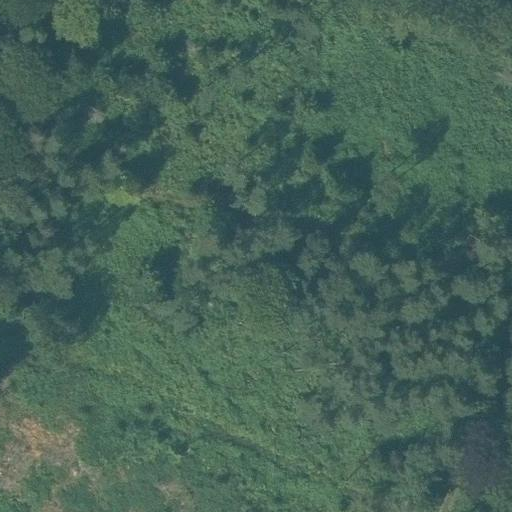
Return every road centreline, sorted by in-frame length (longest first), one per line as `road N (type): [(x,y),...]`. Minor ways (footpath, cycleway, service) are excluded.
road 1 (track): [(0,157),(511,249)]
road 2 (track): [(453,511),(511,370)]
